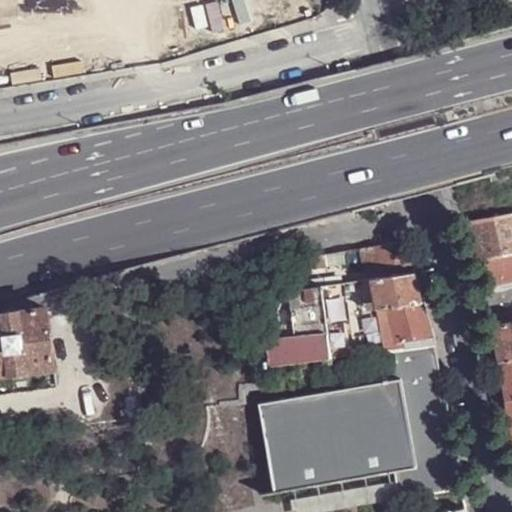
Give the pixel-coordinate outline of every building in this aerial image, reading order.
[(452,0),(451,0),(436,4),(439,14),(456,10),(452,0)] [(511,214),(467,223),(477,259),(511,252),(511,214)] [(409,242),(361,249),(368,272),(416,264),(409,242)] [(345,251),(305,257),(305,262),(299,274),(350,270),(345,251)] [(511,252),(477,259),(485,285),(511,279),(511,252)] [(427,301),(419,271),(376,278),(381,308),(389,307),(427,301)] [(376,278),(366,280),(371,310),(381,308),(376,278)] [(437,335),(427,301),(389,307),(381,308),(371,310),(371,311),(352,313),(347,283),(292,290),(299,334),(271,339),(274,365),(438,342),(437,335)] [(0,374),(57,367),(50,308),(0,313),(0,374)] [(511,310),(493,314),(496,325),(511,321),(511,310)] [(511,322),(496,325),(502,359),(511,357),(511,322)] [(393,379),(263,402),(280,491),(399,470),(403,497),(437,490),(465,486),(438,343),(388,351),(393,379)] [(511,357),(502,359),(509,399),(511,398),(511,357)] [(469,507),(465,486),(437,490),(436,511),(469,507)]
